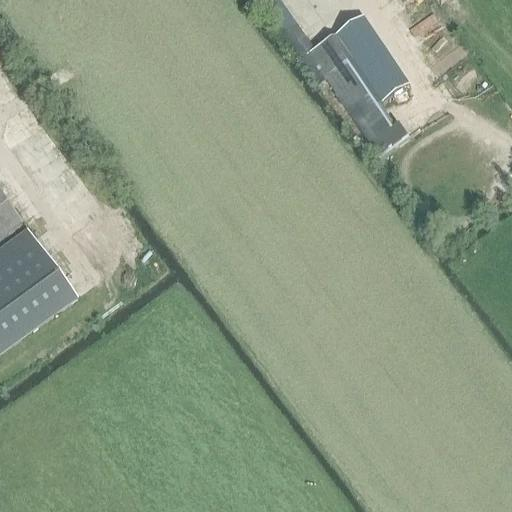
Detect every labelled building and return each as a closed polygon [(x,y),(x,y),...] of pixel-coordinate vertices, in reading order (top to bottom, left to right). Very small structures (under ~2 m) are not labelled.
[(423,0),(412,0),(398,13),(407,21),(427,3),(423,0)] [(266,12),(282,36),(280,37),(299,62),(317,90),(327,84),(369,146),(396,128),(381,105),(408,87),(363,20),(336,38),(335,37),(310,55),(310,49),(279,3),(266,12)] [(396,128),(369,146),(379,162),(408,143),(398,127),(396,128)] [(0,241),(21,226),(0,198),(0,241)] [(28,235),(0,255),(0,355),(75,300),(28,235)]
